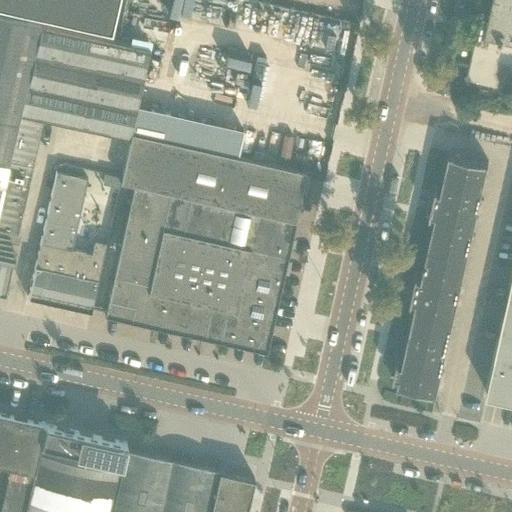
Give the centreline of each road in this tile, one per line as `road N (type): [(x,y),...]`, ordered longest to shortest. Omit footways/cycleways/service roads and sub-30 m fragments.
road 1 (tertiary): [(317,432),(414,0)]
road 2 (tertiary): [(317,432),(0,360)]
road 3 (tertiary): [(511,476),(317,432)]
